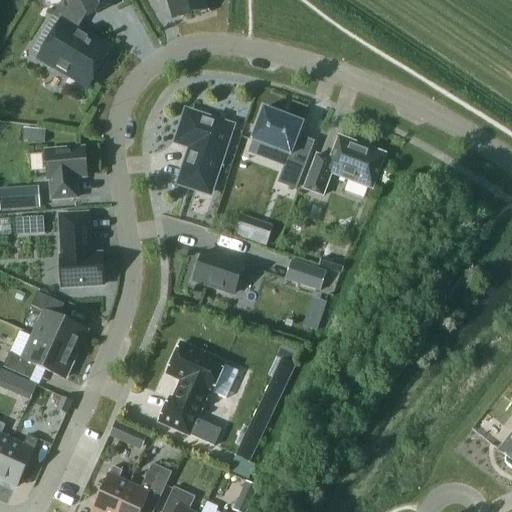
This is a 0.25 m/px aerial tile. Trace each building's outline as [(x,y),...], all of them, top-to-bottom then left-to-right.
[(52,37),(40,56),(54,65),(53,67),(69,76),(73,71),(91,81),(94,76),(98,78),(107,63),(103,61),(111,48),(91,36),(90,38),(77,30),(87,13),(88,16),(115,1),(113,0),(61,0),(52,16),(64,24),(55,39),(52,37)] [(169,0),(175,18),(189,14),(190,17),(209,12),(205,0),(169,0)] [(297,138),(303,123),(264,108),(251,140),(289,155),(279,182),(295,189),(312,144),(297,138)] [(230,128),(187,114),(178,141),(193,146),(181,182),(208,192),(230,128)] [(331,174),(372,189),(385,154),(338,137),(330,160),(317,155),(304,189),(322,196),(331,174)] [(77,197),(75,177),(86,176),(84,150),(46,153),(48,179),(50,179),(52,199),(77,197)] [(31,201),(30,186),(0,187),(0,210),(32,208),(31,203),(31,201)] [(272,225),(240,214),(233,235),(265,246),(272,225)] [(42,215),(15,217),(16,235),(43,233),(42,215)] [(61,260),(59,260),(60,289),(102,288),(101,258),(89,259),(87,217),(60,218),(61,260)] [(203,253),(194,281),(214,287),(213,290),(229,295),(230,293),(234,294),(243,266),(203,253)] [(333,261),(322,258),(319,267),(341,274),(345,262),(334,259),(333,261)] [(285,280),(319,291),(325,272),(291,261),(285,280)] [(45,313),(34,336),(74,354),(85,330),(58,317),(64,305),(37,292),(31,306),(45,313)] [(308,325),(322,329),(332,300),(317,296),(308,325)] [(63,379),(74,354),(34,336),(24,360),(9,353),(3,367),(30,379),(36,366),(63,379)] [(225,364),(181,344),(167,374),(182,380),(173,400),(170,398),(159,422),(214,447),(221,430),(196,419),(208,393),(211,394),(212,391),(226,398),(237,372),(224,366),(225,364)] [(296,365),(282,359),(236,456),(250,463),(296,365)] [(0,384),(8,388),(13,376),(1,371),(0,372),(0,384)] [(73,402),(62,397),(56,409),(67,414),(73,402)] [(152,437),(116,422),(110,437),(125,443),(127,439),(133,442),(132,444),(146,450),(152,437)] [(0,466),(12,440),(1,435),(5,426),(0,423),(0,466)] [(23,445),(12,440),(0,466),(0,479),(17,487),(38,440),(27,435),(23,445)] [(511,435),(511,437),(511,439),(501,453),(507,457),(506,459),(507,463),(511,467),(511,435)] [(129,484),(116,511),(140,511),(141,511),(142,511),(153,511),(172,473),(152,464),(140,489),(129,484)] [(92,511),(116,511),(129,484),(118,479),(122,471),(112,467),(92,511)] [(247,511),(258,487),(245,482),(232,511),(235,511),(247,511)] [(189,511),(188,511),(195,497),(173,487),(162,511),(189,511)] [(216,511),(217,508),(206,503),(202,511),(216,511)]
